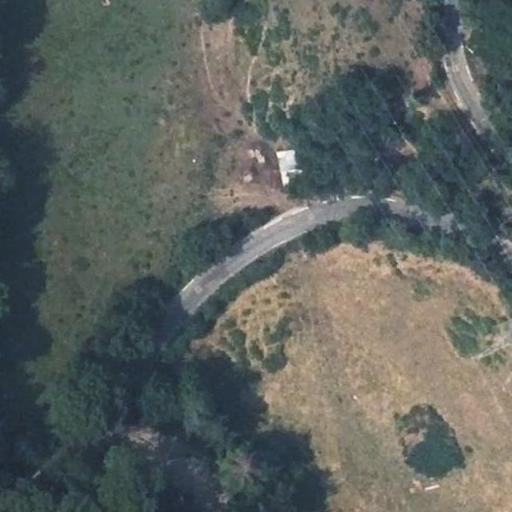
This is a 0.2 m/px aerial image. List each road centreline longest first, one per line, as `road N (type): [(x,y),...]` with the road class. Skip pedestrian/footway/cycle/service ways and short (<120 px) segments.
road 1 (unclassified): [(511,257),(405,207),(349,206),(281,229),(226,265),(168,322),(23,496)]
road 2 (residential): [(449,0),(458,82),(511,157)]
